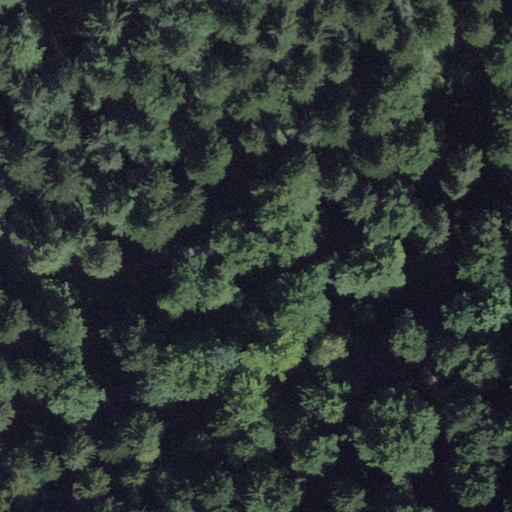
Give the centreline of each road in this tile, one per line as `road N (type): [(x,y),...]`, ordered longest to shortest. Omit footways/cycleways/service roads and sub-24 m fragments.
road 1 (tertiary): [(511,322),(472,349),(413,369),(265,374),(152,397),(0,408)]
road 2 (track): [(0,238),(49,257),(135,266),(448,219),(511,194)]
